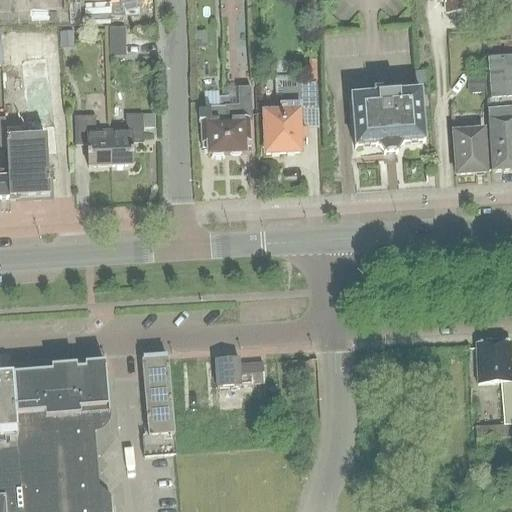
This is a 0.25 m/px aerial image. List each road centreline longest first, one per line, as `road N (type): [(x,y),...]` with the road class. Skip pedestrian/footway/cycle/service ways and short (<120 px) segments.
road 1 (unclassified): [(0,345),(332,329)]
road 2 (unclassified): [(182,248),(175,0)]
road 3 (tertiary): [(328,240),(511,230)]
road 4 (tertiary): [(0,262),(182,248)]
road 5 (unclassified): [(332,329),(511,318)]
road 6 (tertiary): [(182,248),(328,240)]
